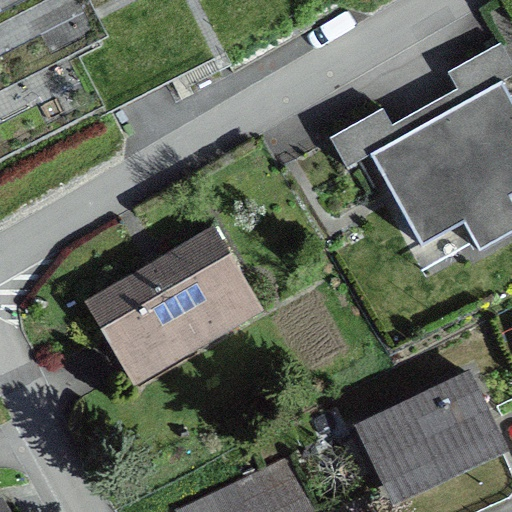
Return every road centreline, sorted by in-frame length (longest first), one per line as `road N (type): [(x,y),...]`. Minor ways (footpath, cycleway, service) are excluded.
road 1 (residential): [(0,253),(424,0)]
road 2 (residential): [(0,349),(84,511)]
